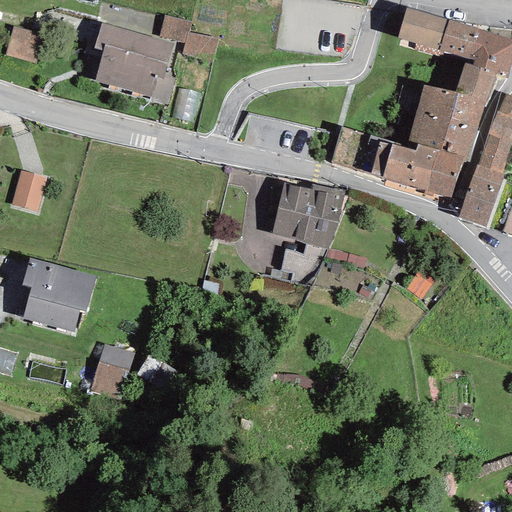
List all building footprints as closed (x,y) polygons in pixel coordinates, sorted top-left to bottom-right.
[(166,12),(162,34),(185,39),(183,50),(215,58),(220,35),(194,30),(196,18),(166,12)] [(462,105),(485,111),(505,86),(511,61),(511,50),(413,19),(401,51),(471,72),(462,105)] [(43,39),(12,31),(6,56),(37,64),(43,39)] [(171,58),(102,35),(84,91),(152,114),(171,58)] [(462,105),(429,94),(413,158),(392,153),(382,180),(454,206),(485,111),(462,105)] [(511,101),(507,99),(496,117),(511,122),(511,101)] [(511,136),(511,122),(496,117),(488,141),(508,147),(511,136)] [(508,147),(488,141),(479,169),(499,176),(509,148),(508,147)] [(46,180),(20,173),(10,208),(37,215),(46,180)] [(499,193),(471,183),(457,223),(484,233),(499,193)] [(341,207),(283,191),(271,238),(328,253),(341,207)] [(92,292),(34,275),(19,329),(76,345),(92,292)] [(105,342),(93,386),(122,394),(134,350),(105,342)]
